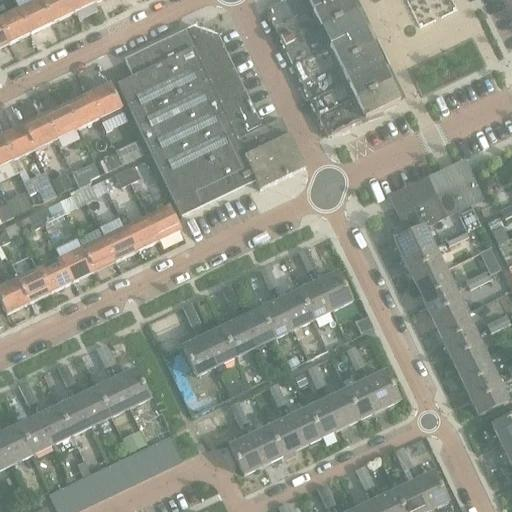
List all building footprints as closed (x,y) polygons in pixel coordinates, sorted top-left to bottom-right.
[(66,0),(45,0),(41,2),(52,27),(74,16),(66,0)] [(66,0),(74,16),(95,6),(92,0),(66,0)] [(292,0),(266,13),(275,32),(340,0),(292,0)] [(348,0),(340,0),(275,32),(284,50),(356,15),(348,0)] [(41,2),(19,13),(30,37),(52,27),(41,2)] [(19,13),(0,21),(0,28),(9,47),(30,37),(19,13)] [(356,15),(284,50),(292,68),(364,33),(356,15)] [(0,51),(9,47),(0,28),(0,51)] [(117,88),(168,193),(182,221),(256,185),(260,194),(306,172),(281,122),(263,130),(218,38),(207,34),(196,31),(196,30),(196,29),(125,63),(133,80),(117,88)] [(364,33),(292,68),(301,86),(373,51),(364,33)] [(373,51),(301,86),(310,104),(382,69),(373,51)] [(382,69),(310,104),(318,122),(390,87),(382,69)] [(110,87),(88,98),(99,122),(122,112),(110,87)] [(390,87),(318,122),(327,140),(399,105),(390,87)] [(88,98),(66,109),(78,133),(99,122),(88,98)] [(66,109),(44,119),(56,143),(78,133),(66,109)] [(44,119),(23,129),(35,154),(56,143),(44,119)] [(23,129),(1,140),(13,164),(35,154),(23,129)] [(1,140),(0,140),(0,170),(13,164),(1,140)] [(137,144),(115,155),(116,156),(122,169),(144,158),(137,144)] [(122,169),(116,156),(106,161),(112,173),(122,169)] [(94,166),(72,177),(79,193),(80,192),(89,188),(88,185),(100,179),(94,166)] [(134,170),(125,174),(131,187),(140,182),(134,170)] [(131,187),(125,174),(115,179),(121,192),(131,187)] [(466,174),(449,183),(463,212),(482,203),(472,182),(470,182),(466,174)] [(66,178),(52,185),(58,197),(72,191),(66,178)] [(449,183),(431,191),(445,220),(463,212),(449,183)] [(89,188),(80,192),(86,205),(96,200),(89,188)] [(431,191),(413,200),(427,229),(445,220),(431,191)] [(79,193),(70,197),(76,210),(86,205),(80,192),(79,193)] [(39,193),(29,198),(35,210),(45,206),(39,193)] [(24,195),(6,204),(8,208),(13,219),(31,210),(24,195)] [(398,217),(408,237),(423,230),(423,231),(427,229),(413,200),(396,208),(400,216),(398,217)] [(152,206),(142,211),(147,221),(159,245),(181,234),(169,210),(157,216),(152,206)] [(511,212),(511,210),(501,215),(505,223),(511,219),(511,212)] [(48,211),(38,216),(44,229),(54,224),(48,211)] [(472,212),(458,218),(465,232),(466,235),(480,229),(472,212)] [(44,229),(38,216),(28,221),(35,233),(44,229)] [(147,221),(125,231),(137,255),(159,245),(147,221)] [(394,243),(405,266),(434,252),(423,231),(423,230),(408,237),(394,243)] [(503,230),(492,235),(498,248),(509,243),(503,230)] [(125,231),(104,241),(115,266),(137,255),(125,231)] [(4,232),(0,234),(0,247),(1,249),(10,245),(4,232)] [(465,232),(455,237),(459,245),(469,240),(466,235),(465,232)] [(455,237),(445,242),(449,250),(459,245),(455,237)] [(104,241),(82,252),(94,276),(115,266),(104,241)] [(299,255),(303,265),(311,261),(306,251),(299,255)] [(82,252),(60,262),(72,286),(94,276),(82,252)] [(434,252),(405,266),(416,288),(444,274),(434,252)] [(311,261),(303,265),(308,275),(316,271),(311,261)] [(60,262),(39,273),(50,297),(72,286),(60,262)] [(260,274),(265,284),(273,280),(268,270),(260,274)] [(39,273),(17,283),(29,307),(50,297),(39,273)] [(444,274),(416,288),(426,309),(455,295),(444,274)] [(338,276),(318,286),(332,315),(352,305),(338,276)] [(486,276),(476,280),(480,288),(489,284),(486,276)] [(273,280),(265,284),(269,293),(277,290),(273,280)] [(476,280),(466,285),(470,293),(480,288),(476,280)] [(17,283),(0,291),(0,304),(7,318),(29,307),(17,283)] [(318,286),(299,295),(313,324),(332,315),(318,286)] [(221,292),(226,302),(234,298),(229,288),(221,292)] [(299,295),(280,304),(293,333),(313,324),(299,295)] [(455,295),(426,309),(437,331),(465,317),(455,295)] [(234,298),(226,302),(231,312),(239,308),(234,298)] [(280,304),(260,314),(274,342),(293,333),(280,304)] [(183,311),(187,321),(195,317),(191,307),(183,311)] [(260,314),(241,323),(255,352),(274,342),(260,314)] [(195,317),(187,321),(192,330),(200,327),(195,317)] [(465,317),(437,331),(447,353),(476,339),(465,317)] [(507,319),(497,324),(501,332),(510,327),(507,319)] [(241,323),(222,332),(235,361),(255,352),(241,323)] [(497,324),(487,329),(491,337),(501,332),(497,324)] [(222,332),(202,342),(216,370),(235,361),(222,332)] [(476,339),(447,353),(458,375),(486,361),(476,339)] [(216,370),(202,342),(182,351),(196,380),(216,370)] [(96,352),(101,362),(109,358),(104,348),(96,352)] [(346,354),(351,364),(359,360),(354,350),(346,354)] [(109,358),(101,362),(106,371),(114,368),(109,358)] [(295,359),(287,364),(291,371),(299,366),(295,359)] [(359,360),(351,364),(356,374),(364,370),(359,360)] [(486,361),(458,375),(468,397),(497,383),(486,361)] [(58,370),(62,380),(70,376),(66,367),(58,370)] [(308,373),(312,382),(320,379),(316,369),(308,373)] [(136,373),(116,383),(130,411),(150,402),(136,373)] [(386,375),(366,385),(380,413),(399,404),(386,375)] [(70,376),(62,380),(67,390),(75,386),(70,376)] [(303,377),(295,381),(299,390),(307,386),(303,377)] [(320,379),(312,382),(317,392),(325,388),(320,379)] [(116,383),(97,392),(111,421),(130,411),(116,383)] [(497,383),(468,397),(479,419),(508,405),(497,383)] [(27,385),(19,389),(24,399),(32,395),(27,385)] [(235,385),(225,389),(231,402),(241,397),(235,385)] [(366,385),(346,394),(360,423),(380,413),(366,385)] [(269,391),(274,401),(282,397),(277,387),(269,391)] [(97,392),(78,401),(92,430),(111,421),(97,392)] [(346,394),(327,403),(341,432),(360,423),(346,394)] [(32,395),(24,399),(28,409),(37,405),(32,395)] [(282,397),(274,401),(278,411),(286,407),(282,397)] [(78,401),(58,411),(72,439),(92,430),(78,401)] [(327,403),(308,412),(322,441),(341,432),(327,403)] [(230,409),(235,419),(243,415),(238,406),(230,409)] [(58,411),(39,420),(53,448),(72,439),(58,411)] [(308,412),(288,422),(302,450),(322,441),(308,412)] [(243,415),(235,419),(240,429),(248,425),(243,415)] [(511,418),(492,428),(502,448),(511,442),(511,418)] [(39,420),(19,429),(34,458),(53,448),(39,420)] [(288,422),(269,431),(283,460),(302,450),(288,422)] [(19,429),(0,438),(14,467),(34,458),(19,429)] [(269,431),(250,440),(264,469),(283,460),(269,431)] [(0,473),(14,467),(0,438),(0,473)] [(264,469),(250,440),(230,450),(244,479),(264,469)] [(169,442),(157,448),(168,471),(180,465),(169,442)] [(511,442),(502,448),(511,467),(511,466),(511,442)] [(157,448),(145,454),(156,477),(168,471),(157,448)] [(395,455),(399,465),(407,461),(403,451),(395,455)] [(145,454),(133,459),(145,482),(156,477),(145,454)] [(133,459),(121,465),(133,488),(145,482),(133,459)] [(407,461),(399,465),(404,474),(412,470),(407,461)] [(121,465),(110,470),(121,494),(133,488),(121,465)] [(110,470),(98,476),(109,499),(121,494),(110,470)] [(356,473),(361,483),(369,479),(364,470),(356,473)] [(98,476),(86,482),(98,505),(109,499),(98,476)] [(434,476),(414,485),(426,511),(432,511),(448,505),(434,476)] [(369,479),(361,483),(365,493),(373,489),(369,479)] [(86,482),(75,487),(86,511),(98,505),(86,482)] [(426,511),(414,485),(395,495),(403,511),(426,511)] [(75,487),(63,493),(72,511),(82,511),(86,511),(75,487)] [(317,492),(322,502),(330,498),(325,488),(317,492)] [(72,511),(63,493),(50,499),(56,511),(72,511)] [(403,511),(395,495),(375,504),(379,511),(403,511)] [(330,498),(322,502),(327,511),(335,508),(330,498)]
